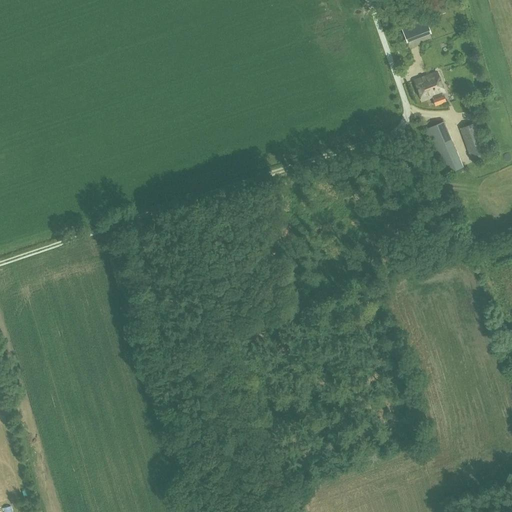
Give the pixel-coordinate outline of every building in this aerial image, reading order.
[(401,28),(407,42),(431,33),(425,19),(401,28)] [(417,80),(425,99),(435,95),(436,98),(446,95),(437,72),(417,80)] [(437,100),(441,110),(451,105),(447,96),(437,100)] [(461,169),(466,167),(448,121),(431,128),(450,177),(462,172),(461,169)] [(460,128),(473,163),(486,158),(474,123),(460,128)]
